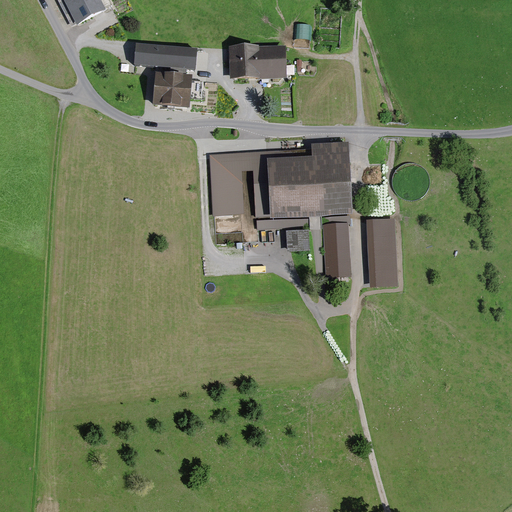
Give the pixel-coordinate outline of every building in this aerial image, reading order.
[(103,13),(96,0),(64,0),(78,26),(103,13)] [(296,46),(310,46),(310,22),(297,22),(296,46)] [(160,78),(154,77),(151,107),(184,110),(187,81),(181,80),(182,67),(199,68),(200,51),(184,49),(186,35),(140,30),(139,47),(163,49),(160,78)] [(281,50),(228,51),(228,79),(282,78),(281,50)] [(343,150),(208,157),(211,221),(254,218),(255,230),(311,227),(310,216),(325,215),(328,276),(349,274),(343,150)] [(391,223),(367,224),(371,288),(395,286),(391,223)]
